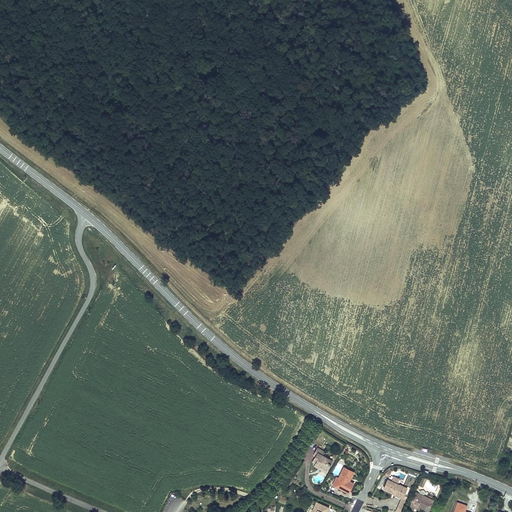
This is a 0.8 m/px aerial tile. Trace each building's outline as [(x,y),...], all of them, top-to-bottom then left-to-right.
[(327,463),(329,459),(323,455),(325,452),(317,448),(313,455),(315,456),(312,462),(315,463),(314,466),(318,468),(320,466),(327,470),(331,464),(327,463)] [(348,473),(349,470),(344,467),(339,478),(337,477),(333,485),(349,493),(354,483),(349,481),(347,480),(348,478),(350,479),(352,475),(348,473)] [(418,485),(423,487),(426,479),(422,477),(418,485)] [(397,484),(392,481),(388,479),(384,488),(393,493),(394,491),(395,492),(395,493),(394,494),(402,498),(407,488),(397,484)] [(412,503),(420,507),(428,510),(433,500),(416,492),(411,502),(412,503)] [(395,511),(399,511),(405,501),(401,499),(394,511),(395,511)] [(326,511),(328,507),(316,502),(311,511),(326,511)]
